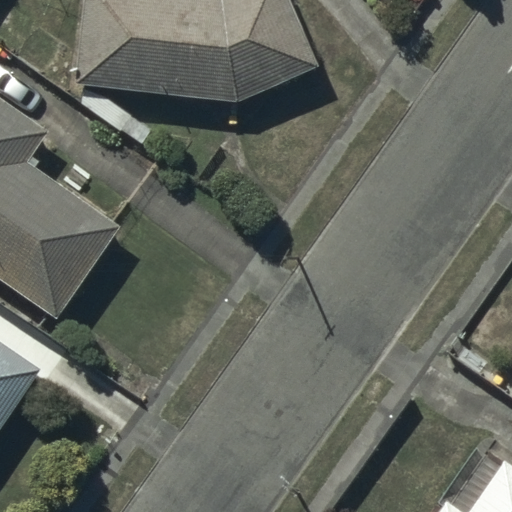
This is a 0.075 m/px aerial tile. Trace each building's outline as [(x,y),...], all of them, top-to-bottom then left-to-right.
[(86,0),(77,81),(240,100),(322,64),(293,0),(86,0)] [(129,114),(89,87),(81,98),(121,125),(129,114)] [(50,130),(0,95),(0,276),(57,316),(121,225),(29,161),(50,130)] [(0,425),(39,368),(0,341),(0,425)] [(511,511),(511,461),(508,459),(469,511),(466,511),(449,500),(440,511),(511,511)]
